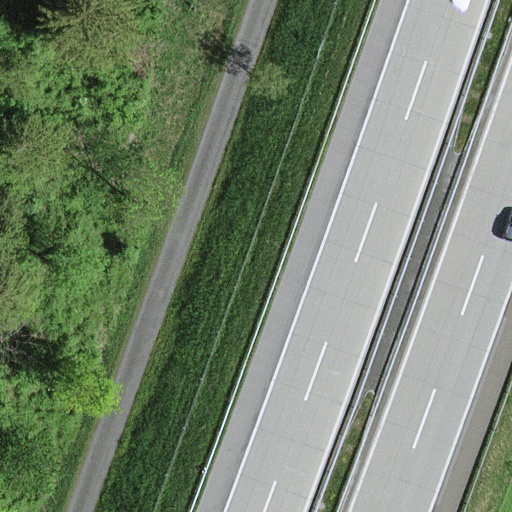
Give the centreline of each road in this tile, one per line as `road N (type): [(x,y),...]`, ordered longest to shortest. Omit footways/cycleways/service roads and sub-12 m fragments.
road 1 (track): [(77,511),(261,0)]
road 2 (motorway): [(440,0),(259,511)]
road 3 (motorway): [(388,511),(511,164)]
